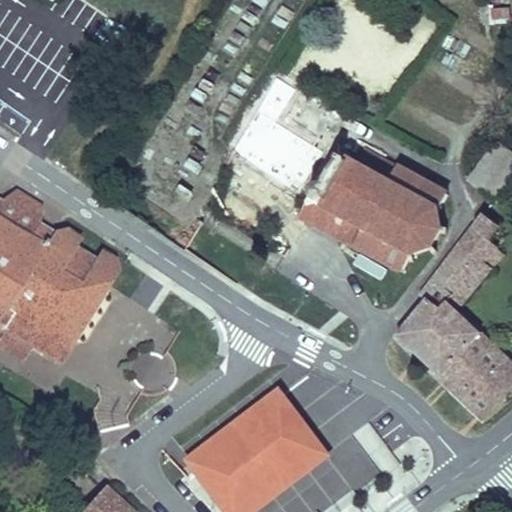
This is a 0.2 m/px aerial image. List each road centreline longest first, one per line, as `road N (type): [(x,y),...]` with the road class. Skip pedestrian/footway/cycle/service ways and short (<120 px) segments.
road 1 (residential): [(296,104),(457,189),(456,236),(357,371)]
road 2 (residential): [(265,324),(0,144)]
road 3 (residential): [(265,324),(230,372),(147,438),(141,471),(174,511)]
road 4 (residential): [(471,465),(357,371)]
